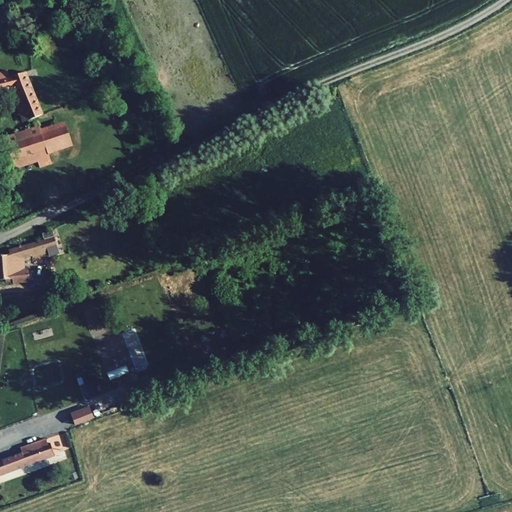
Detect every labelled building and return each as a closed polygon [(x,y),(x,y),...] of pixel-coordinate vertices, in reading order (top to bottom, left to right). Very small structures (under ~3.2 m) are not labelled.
[(0,90),(11,87),(23,122),(31,120),(41,117),(25,72),(8,78),(5,71),(0,73),(0,90)] [(65,122),(41,129),(49,153),(73,146),(65,122)] [(40,126),(0,139),(0,148),(10,145),(15,168),(50,157),(49,153),(41,129),(40,126)] [(14,257),(0,260),(5,283),(21,280),(22,285),(37,282),(35,270),(19,274),(17,263),(36,258),(37,260),(45,258),(41,244),(13,252),(14,257)] [(90,405),(70,411),(75,424),(94,417),(90,405)] [(24,449),(0,457),(0,469),(56,449),(59,448),(53,433),(22,444),(24,449)]
